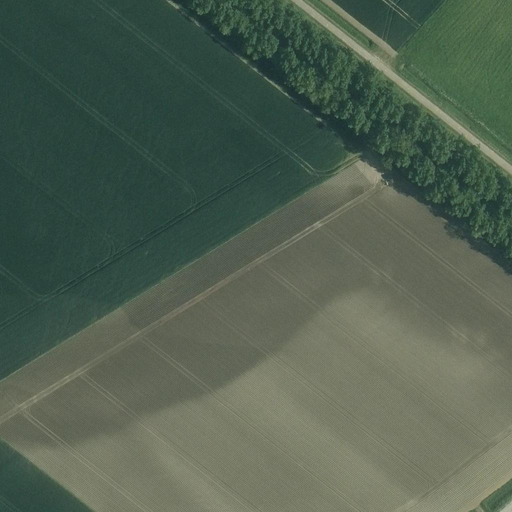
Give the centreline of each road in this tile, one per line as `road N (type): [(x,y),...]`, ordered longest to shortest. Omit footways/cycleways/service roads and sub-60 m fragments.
road 1 (secondary): [(511,199),(256,0)]
road 2 (unclassified): [(511,171),(296,0)]
